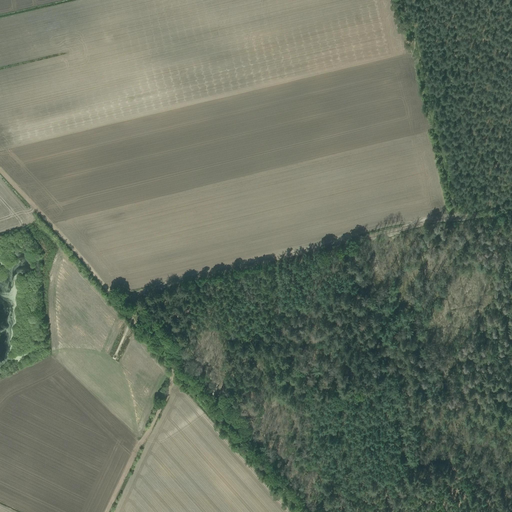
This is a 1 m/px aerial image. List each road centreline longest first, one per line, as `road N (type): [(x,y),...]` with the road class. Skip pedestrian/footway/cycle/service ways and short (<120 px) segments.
road 1 (track): [(120,305),(139,292),(511,210)]
road 2 (track): [(176,370),(301,511)]
road 3 (track): [(0,168),(120,305)]
road 4 (track): [(176,370),(107,511)]
road 5 (track): [(409,0),(511,66)]
